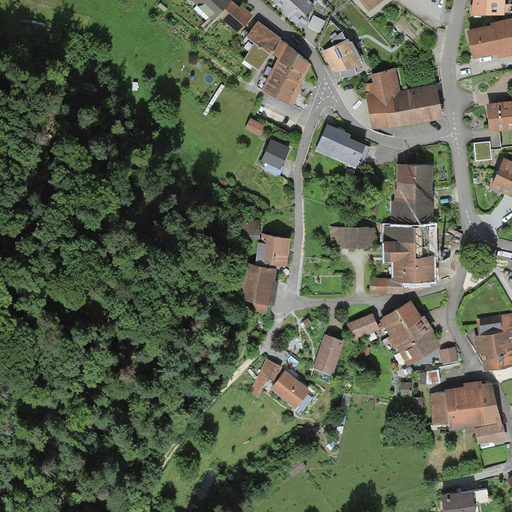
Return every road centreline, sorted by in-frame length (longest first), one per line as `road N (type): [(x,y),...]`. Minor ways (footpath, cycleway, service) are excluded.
road 1 (track): [(149,511),(150,492),(201,412),(260,355),(296,302)]
road 2 (residential): [(329,88),(304,136),(296,178),(296,302)]
road 3 (residential): [(511,427),(494,378),(476,369),(454,331),(455,281)]
road 4 (residential): [(455,281),(379,301),(296,302)]
road 5 (residential): [(453,134),(393,143),(364,133),(329,88)]
road 6 (residential): [(459,0),(448,80),(453,134)]
